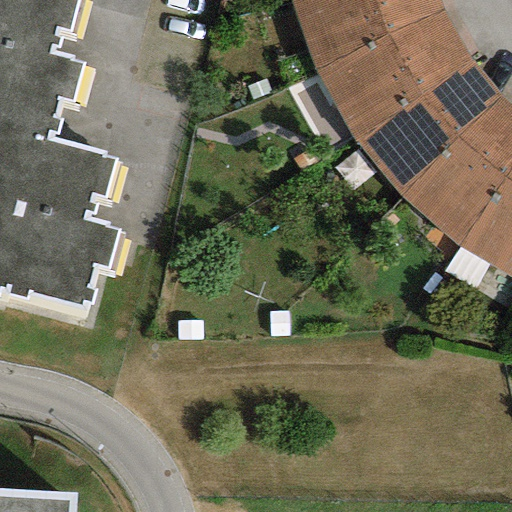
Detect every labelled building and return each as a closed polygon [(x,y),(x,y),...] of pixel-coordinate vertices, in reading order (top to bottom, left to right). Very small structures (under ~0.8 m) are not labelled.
[(0,0),(0,129),(48,141),(50,133),(56,135),(60,119),(55,118),(59,98),(72,101),(81,63),(71,60),(72,57),(52,53),(53,47),(58,48),(60,38),(56,37),(58,29),(69,32),(76,0),(0,0)] [(289,0),(315,72),(441,9),(438,0),(289,0)] [(355,144),(466,58),(441,9),(315,72),(355,144)] [(399,198),(498,99),(466,58),(355,144),(399,198)] [(459,247),(511,167),(511,109),(498,99),(399,198),(459,247)] [(102,154),(48,141),(0,129),(0,288),(7,290),(6,296),(25,301),(26,295),(78,308),(80,302),(90,304),(94,290),(87,289),(93,265),(108,269),(117,231),(106,228),(107,224),(81,218),(83,211),(93,214),(95,205),(86,203),(89,194),(104,198),(113,160),(101,157),(102,154)] [(511,278),(511,167),(459,247),(511,278)] [(72,511),(73,494),(0,489),(0,511),(72,511)]
